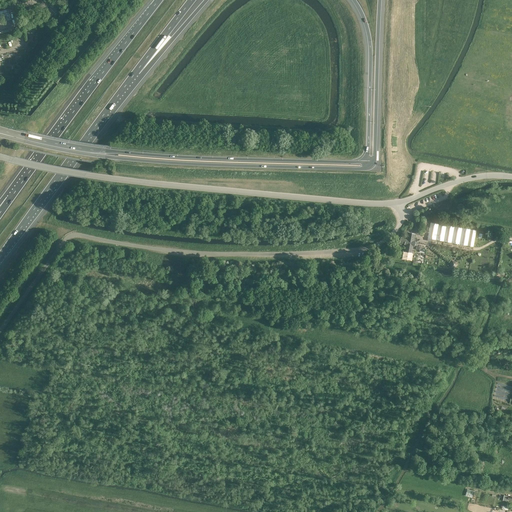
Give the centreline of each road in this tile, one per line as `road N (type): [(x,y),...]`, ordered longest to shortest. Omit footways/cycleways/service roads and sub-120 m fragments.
road 1 (unclassified): [(0,331),(68,237),(174,252),(335,253),(386,240),(401,218),(399,203)]
road 2 (tertiary): [(0,156),(185,187),(399,203)]
road 3 (secondary): [(367,163),(84,149),(0,130)]
road 4 (secondary): [(0,135),(184,164),(367,163)]
road 5 (motorway): [(158,0),(9,198)]
road 6 (motorway): [(0,257),(135,72)]
road 7 (motorway): [(367,163),(374,156),(380,0)]
road 8 (motorway): [(354,0),(370,50),(367,163)]
